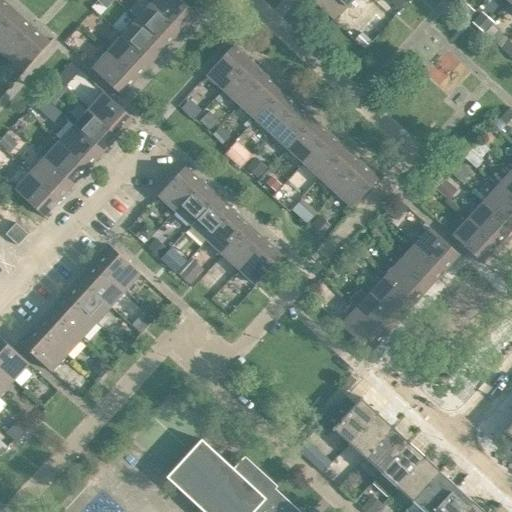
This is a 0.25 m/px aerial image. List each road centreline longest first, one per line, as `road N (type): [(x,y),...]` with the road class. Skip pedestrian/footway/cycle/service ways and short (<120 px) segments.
road 1 (residential): [(210,382),(394,176),(405,149),(253,0)]
road 2 (residential): [(10,511),(157,351),(171,348),(210,382)]
road 3 (residential): [(0,302),(156,134)]
road 4 (residential): [(354,511),(210,382)]
